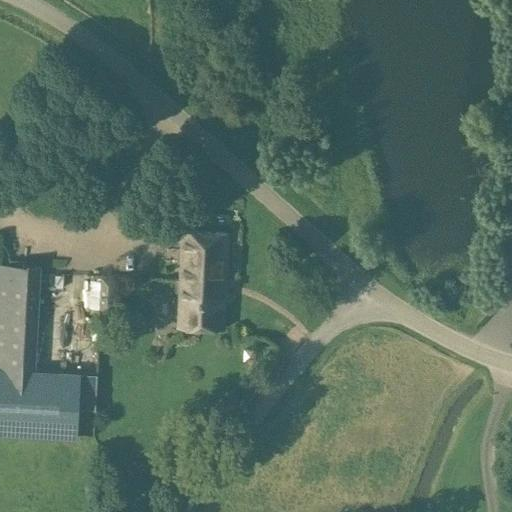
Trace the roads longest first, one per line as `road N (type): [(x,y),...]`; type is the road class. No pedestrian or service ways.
road 1 (unclassified): [(19,0),(75,34),(366,288)]
road 2 (unclassified): [(185,511),(366,288)]
road 3 (unclassified): [(366,288),(426,328),(511,366)]
road 4 (unknown): [(502,364),(481,511)]
